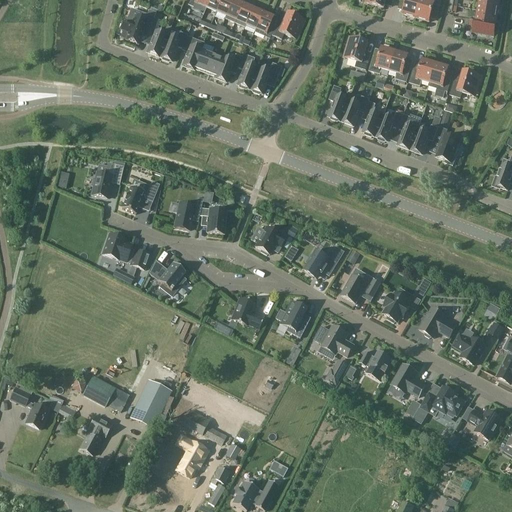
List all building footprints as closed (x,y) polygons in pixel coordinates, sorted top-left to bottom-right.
[(206,9),(209,0),(190,0),(188,6),(193,9),(195,4),(206,9)] [(209,0),(206,9),(216,13),(221,0),(209,0)] [(233,1),(231,0),(221,0),(216,13),(226,18),(233,1)] [(366,0),(365,4),(384,10),(386,0),(392,0),(394,0),(393,0),(366,0)] [(401,0),(400,2),(406,4),(403,16),(416,20),(421,0),(401,0)] [(423,0),(421,0),(416,20),(429,23),(432,12),(438,14),(442,0),(429,0),(429,2),(423,0)] [(226,18),(225,20),(234,25),(236,22),(243,5),(233,1),(226,18)] [(480,1),(478,12),(496,15),(498,4),(480,1)] [(243,5),(236,22),(234,25),(244,29),(245,26),(253,9),(243,5)] [(253,9),(245,26),(251,29),(250,30),(255,32),(263,14),(253,9)] [(496,15),(478,12),(476,22),(495,25),(496,15)] [(255,32),(254,34),(269,41),(270,39),(271,37),(275,27),(270,25),(273,18),(263,14),(255,32)] [(277,23),(275,27),(271,37),(281,41),(283,36),(296,41),(304,22),(287,15),(282,25),(277,23)] [(152,24),(154,20),(147,18),(145,23),(135,19),(129,17),(126,24),(124,23),(121,31),(123,32),(120,39),(127,41),(126,41),(137,45),(141,35),(147,37),(152,24)] [(495,25),(476,22),(475,21),(473,34),(493,38),(496,25),(495,25)] [(152,24),(147,37),(153,39),(148,54),(159,59),(167,38),(156,34),(159,26),(152,24)] [(167,38),(159,59),(171,63),(176,48),(182,50),(187,38),(187,37),(181,35),(178,42),(167,38)] [(182,50),(182,51),(187,54),(182,67),(194,72),(194,70),(202,51),(204,45),(187,38),(182,50)] [(368,44),(349,39),(344,59),(357,63),(355,69),(366,72),(370,58),(364,56),(368,44)] [(373,58),(369,73),(373,74),(375,75),(380,76),(381,70),(389,73),(395,53),(382,49),(379,60),(373,58)] [(212,55),(202,51),(194,70),(205,74),(212,57),(212,55)] [(408,56),(395,53),(389,73),(402,76),(400,82),(406,84),(411,70),(405,68),(408,56)] [(242,59),(238,69),(244,72),(238,87),(240,87),(239,89),(246,91),(246,90),(249,91),(257,70),(251,68),(254,60),(243,56),(242,59)] [(212,57),(205,74),(215,78),(221,61),(212,57)] [(222,60),(221,61),(215,78),(214,79),(226,84),(231,70),(237,72),(238,69),(242,59),(235,57),(233,64),(222,60)] [(429,85),(435,65),(423,61),(419,72),(413,70),(409,85),(420,88),(422,82),(429,85)] [(264,73),(257,70),(249,91),(253,92),(252,94),(259,96),(260,95),(261,95),(267,80),(275,84),(278,77),(281,69),(272,65),(270,71),(266,69),(264,73)] [(435,65),(429,85),(428,88),(447,94),(451,82),(445,80),(449,69),(435,65)] [(481,78),(463,73),(460,84),(454,83),(450,97),(460,100),(462,94),(470,97),(474,85),(479,86),(481,78)] [(359,75),(357,82),(363,83),(365,76),(359,75)] [(341,123),(349,102),(338,98),(341,91),(334,88),(330,101),(335,104),(330,119),(331,119),(331,121),(337,123),(338,122),(341,123)] [(349,102),(341,123),(353,127),(359,112),(364,115),(368,103),(369,101),(358,97),(356,105),(349,102)] [(416,101),(412,107),(419,111),(422,104),(416,101)] [(368,103),(364,115),(363,117),(369,119),(364,134),(365,135),(365,136),(371,139),(372,137),(375,138),(383,117),(373,113),(375,106),(368,103)] [(446,105),(444,112),(455,115),(457,109),(446,105)] [(383,117),(375,138),(378,140),(378,141),(385,144),(385,142),(387,143),(393,128),(398,130),(403,116),(396,114),(394,121),(383,117)] [(403,116),(398,130),(404,132),(398,147),(410,152),(419,127),(409,123),(410,119),(403,116)] [(419,127),(410,152),(422,156),(427,141),(433,143),(438,129),(439,128),(439,127),(433,125),(432,126),(432,127),(431,127),(430,130),(419,127)] [(441,146),(437,156),(436,159),(445,162),(445,164),(453,167),(456,159),(454,159),(460,142),(445,137),(447,132),(439,129),(434,143),(441,146)] [(497,179),(495,178),(492,188),(500,191),(507,193),(511,178),(511,163),(503,161),(497,179)] [(107,177),(96,174),(95,181),(93,180),(91,188),(93,188),(91,197),(107,200),(111,185),(119,187),(123,168),(114,166),(113,172),(109,171),(108,174),(107,177)] [(125,202),(122,210),(135,216),(138,209),(142,199),(145,200),(144,201),(152,204),(159,187),(152,183),(147,195),(144,194),(131,188),(127,196),(126,196),(124,202),(125,202)] [(179,205),(174,229),(189,232),(191,222),(198,224),(203,201),(198,200),(196,207),(194,207),(194,208),(179,205)] [(209,211),(209,212),(204,211),(204,218),(199,218),(208,219),(207,234),(223,236),(226,213),(209,211)] [(293,240),(298,232),(288,227),(284,235),(293,240)] [(266,229),(256,247),(254,249),(261,253),(260,253),(266,257),(267,255),(269,256),(275,246),(280,249),(285,240),(266,229)] [(108,239),(102,257),(123,264),(126,265),(129,266),(129,267),(129,268),(136,270),(144,273),(149,257),(134,252),(130,251),(132,246),(124,244),(125,242),(113,238),(112,237),(110,237),(109,236),(108,239)] [(329,261),(325,258),(315,252),(303,273),(317,281),(320,275),(322,276),(327,268),(326,267),(327,264),(335,269),(344,254),(336,249),(329,261)] [(352,252),(347,262),(354,266),(360,256),(352,252)] [(156,263),(149,275),(162,286),(160,289),(168,296),(170,293),(171,294),(173,292),(172,291),(176,286),(180,289),(185,282),(186,282),(183,279),(186,275),(173,264),(170,268),(171,268),(170,270),(169,269),(166,273),(164,271),(164,270),(156,263)] [(379,279),(385,267),(377,263),(372,275),(379,279)] [(116,270),(112,278),(130,287),(134,279),(133,279),(127,276),(116,270)] [(355,306),(367,285),(353,277),(341,297),(355,306)] [(424,280),(416,294),(423,298),(432,285),(424,280)] [(374,281),(371,287),(366,295),(373,299),(381,285),(374,281)] [(395,295),(394,298),(391,296),(384,307),(387,309),(383,316),(388,319),(387,321),(394,325),(395,323),(397,324),(401,318),(403,319),(410,308),(415,300),(407,295),(404,300),(395,295)] [(239,300),(233,315),(237,316),(234,323),(246,328),(247,325),(259,329),(263,318),(251,314),(254,306),(239,300)] [(285,315),(279,312),(275,321),(280,324),(279,326),(287,330),(285,333),(300,341),(304,332),(311,319),(304,316),(305,314),(298,311),(299,309),(290,304),(285,315)] [(498,310),(492,306),(488,312),(495,316),(498,310)] [(432,310),(419,332),(425,335),(425,338),(429,340),(431,339),(433,340),(438,332),(441,334),(441,335),(449,340),(456,328),(445,322),(446,319),(432,310)] [(504,330),(500,328),(494,324),(488,335),(494,338),(498,341),(504,330)] [(348,336),(333,328),(322,348),(336,357),(338,353),(347,359),(354,348),(348,344),(347,345),(344,343),(348,336)] [(457,334),(465,339),(469,333),(460,328),(457,334)] [(460,359),(474,367),(486,347),(472,339),(470,343),(460,337),(453,348),(464,354),(460,359)] [(511,342),(507,352),(511,354),(511,360),(507,358),(496,379),(511,387),(511,384),(511,342)] [(294,348),(290,356),(297,360),(301,352),(294,348)] [(366,353),(359,365),(366,368),(369,369),(366,375),(380,382),(391,361),(377,354),(374,359),(372,357),(366,353)] [(339,362),(333,373),(331,371),(326,381),(336,386),(347,367),(339,362)] [(403,366),(391,387),(405,395),(407,392),(419,399),(425,388),(417,383),(417,384),(413,382),(417,375),(403,366)] [(85,369),(81,373),(85,378),(89,374),(85,369)] [(130,420),(158,433),(165,419),(160,416),(171,394),(148,383),(130,420)] [(32,393),(17,386),(9,402),(25,410),(25,408),(28,403),(32,393)] [(421,409),(429,414),(432,408),(446,416),(446,415),(453,420),(455,417),(456,418),(465,404),(451,396),(452,394),(443,389),(436,400),(429,396),(421,409)] [(53,397),(51,402),(52,402),(62,407),(64,402),(53,397)] [(111,398),(107,407),(120,414),(125,406),(125,405),(112,397),(111,398)] [(195,427),(203,413),(177,399),(169,413),(195,427)] [(421,407),(413,402),(406,415),(414,419),(421,407)] [(25,408),(31,411),(24,426),(40,433),(50,411),(34,404),(33,406),(28,403),(25,408)] [(62,406),(58,414),(71,422),(76,413),(75,413),(63,407),(62,406)] [(489,442),(502,422),(496,418),(497,416),(490,412),(489,414),(487,413),(483,419),(481,417),(481,416),(474,412),(468,424),(477,429),(475,434),(489,442)] [(91,432),(88,436),(80,451),(92,458),(100,443),(102,438),(104,439),(111,427),(95,419),(89,431),(91,432)] [(459,441),(452,437),(447,447),(454,451),(459,441)] [(209,454),(182,440),(177,448),(189,454),(178,474),(191,481),(197,471),(199,472),(209,454)] [(234,463),(237,457),(241,451),(231,445),(224,457),(234,463)] [(218,469),(212,480),(210,484),(215,487),(217,482),(223,485),(229,475),(218,469)] [(283,478),(286,472),(279,469),(276,475),(283,478)] [(434,510),(448,473),(440,470),(427,507),(434,510)] [(257,494),(258,492),(244,485),(239,493),(238,492),(235,497),(236,498),(232,507),(241,511),(246,511),(250,506),(251,505),(258,508),(257,510),(260,511),(265,511),(278,488),(269,482),(262,495),(261,497),(257,494)] [(454,511),(458,505),(448,500),(442,511),(454,511)]
